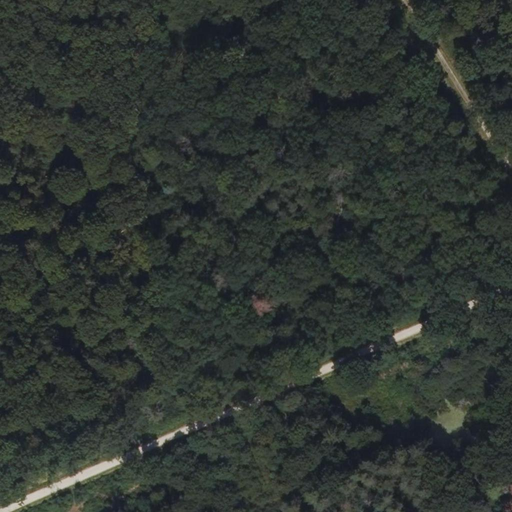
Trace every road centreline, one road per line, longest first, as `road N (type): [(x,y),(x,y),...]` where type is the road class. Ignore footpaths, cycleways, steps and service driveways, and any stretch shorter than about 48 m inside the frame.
road 1 (track): [(3,511),(511,284)]
road 2 (track): [(511,172),(401,0)]
